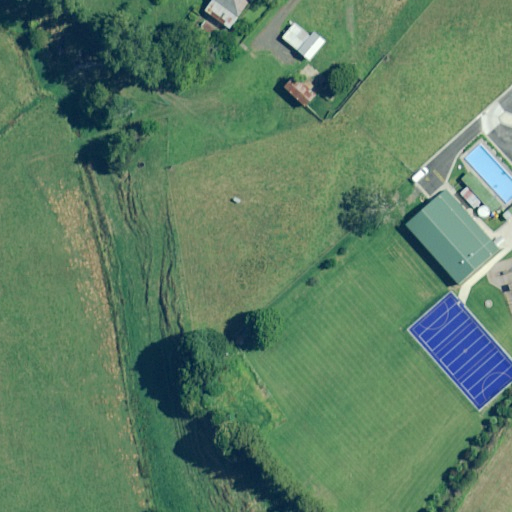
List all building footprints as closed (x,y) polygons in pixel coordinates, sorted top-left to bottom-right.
[(212,0),(204,10),(225,27),(240,8),(246,0),(212,0)] [(218,30),(205,22),(197,34),(210,43),(218,30)] [(311,36),(296,23),(283,39),(310,62),(327,43),(315,32),(311,36)] [(317,96),(294,76),(284,88),(306,108),(317,96)] [(511,221),(511,217),(480,179),(467,191),(501,231),(511,221)] [(504,261),(451,197),(408,233),(461,297),(504,261)]
